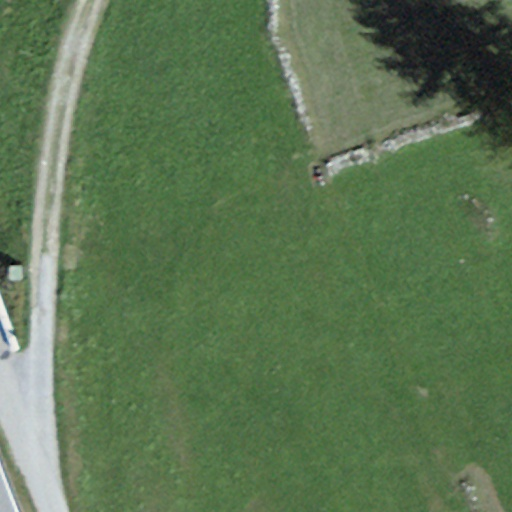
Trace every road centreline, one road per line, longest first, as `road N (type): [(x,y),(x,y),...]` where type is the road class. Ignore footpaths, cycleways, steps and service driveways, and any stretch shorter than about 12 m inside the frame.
road 1 (track): [(28,437),(69,88),(102,0)]
road 2 (unclassified): [(61,511),(0,370)]
